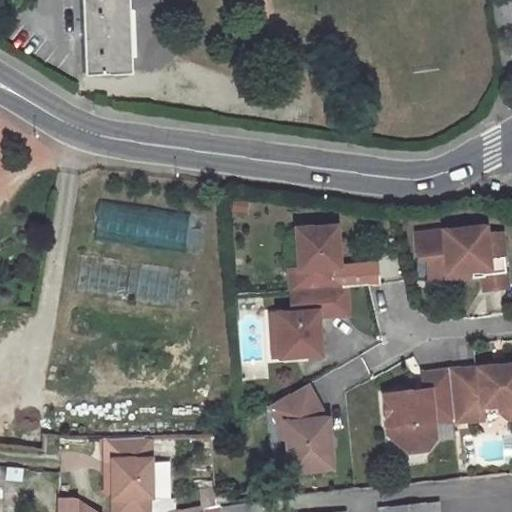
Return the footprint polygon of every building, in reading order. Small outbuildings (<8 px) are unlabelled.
[(129,76),(125,0),(79,0),(83,78),(129,76)] [(426,273),(479,268),(481,289),(505,286),(498,230),(483,232),(482,225),(412,233),(414,256),(425,255),(426,273)] [(291,230),(295,270),(285,271),(286,292),(288,292),(297,291),(337,288),(332,227),(291,230)] [(300,315),(290,315),(275,317),(279,360),(319,356),(315,319),(346,316),(343,288),(337,288),(297,291),(300,315)] [(300,315),(297,291),(288,292),(290,315),(300,315)] [(279,360),(275,317),(267,317),(272,361),(279,360)] [(511,362),(444,370),(446,390),(446,391),(450,418),(450,422),(477,419),(476,405),(493,403),(500,411),(511,409),(511,362)] [(391,440),(432,436),(431,420),(450,418),(446,391),(446,390),(444,370),(417,373),(419,393),(412,394),(411,390),(379,393),(382,428),(389,427),(391,440)] [(337,465),(331,418),(328,419),(308,384),(271,406),(283,423),(289,423),(291,438),(295,470),(337,465)] [(283,423),(285,438),(291,438),(289,423),(283,423)] [(117,472),(117,495),(155,495),(154,437),(108,436),(108,460),(117,459),(117,472)] [(79,511),(81,494),(62,493),(60,511),(79,511)] [(81,494),(79,511),(104,511),(81,494)] [(154,511),(155,495),(117,495),(116,511),(154,511)] [(218,511),(248,511),(247,500),(217,502),(217,504),(218,511)] [(379,511),(437,511),(436,501),(379,507),(379,511)]
